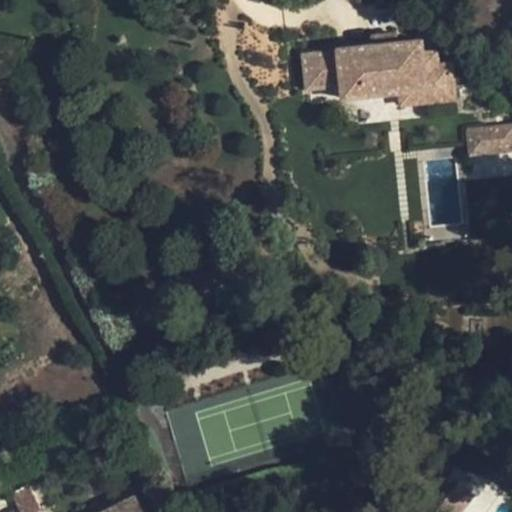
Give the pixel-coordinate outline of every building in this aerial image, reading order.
[(391,35),(371,37),(373,46),(392,43),(391,35)] [(420,53),(418,39),(392,43),(373,46),(334,51),(334,53),(300,58),(304,92),(339,87),(341,101),(398,93),(399,106),(453,98),(448,62),(435,64),(433,51),(420,53)] [(511,123),(500,125),(504,151),(511,149),(511,123)] [(500,125),(465,129),(469,155),(504,151),(500,125)] [(342,343),(337,325),(296,336),(301,355),(342,343)] [(463,511),(475,495),(456,482),(441,502),(453,511),(463,511)] [(43,511),(30,485),(12,495),(20,511),(43,511)] [(141,511),(134,497),(104,511),(141,511)] [(453,511),(441,502),(433,511),(453,511)]
